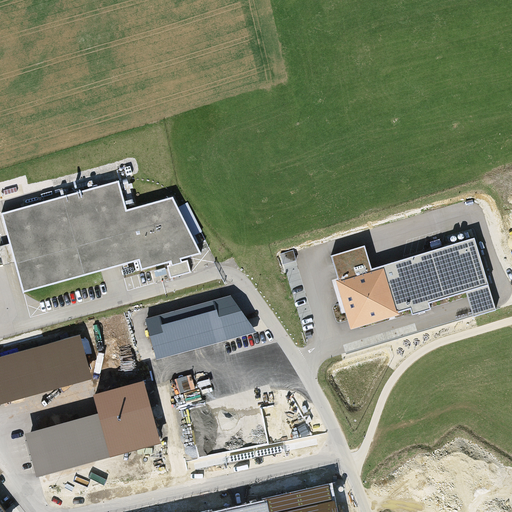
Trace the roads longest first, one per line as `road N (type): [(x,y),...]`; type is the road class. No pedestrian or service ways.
road 1 (residential): [(23,317),(143,284),(232,274),(313,386),(343,452)]
road 2 (residential): [(71,511),(343,452)]
road 3 (track): [(350,469),(405,364),(435,344),(511,319)]
